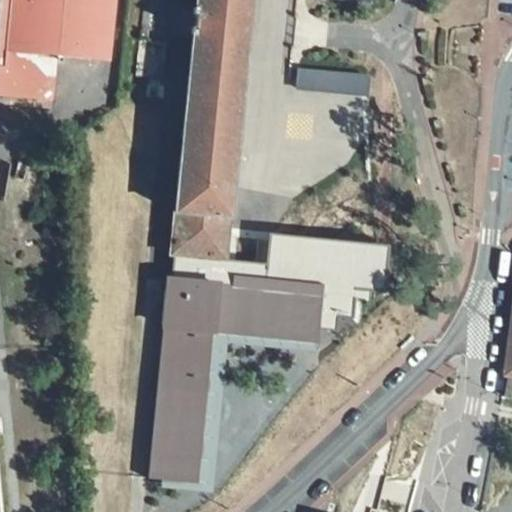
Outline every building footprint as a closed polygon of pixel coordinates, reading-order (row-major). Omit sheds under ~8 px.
[(0,0),(0,94),(52,101),(61,56),(106,61),(113,0),(0,0)] [(252,0),(196,0),(196,8),(177,6),(177,0),(143,0),(137,75),(164,77),(167,41),(173,42),(174,35),(193,37),(171,256),(226,262),(252,0)] [(366,77),(299,71),(297,89),(367,96),(366,77)] [(278,241),(269,240),(268,251),(277,252),(278,241)] [(266,290),(168,280),(148,478),(196,484),(212,332),(318,344),(318,331),(336,333),(337,318),(353,320),(355,299),(369,302),(375,251),(278,241),(277,252),(268,251),(264,280),(267,281),(271,281),(271,290),(266,290)] [(400,463),(396,474),(403,474),(407,472),(409,468),(409,464),(408,458),(401,457),(397,460),(400,463)]
